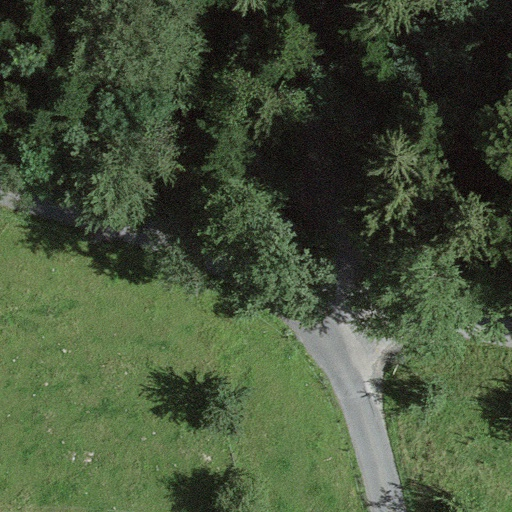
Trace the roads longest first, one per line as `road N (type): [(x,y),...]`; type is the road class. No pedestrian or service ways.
road 1 (unclassified): [(389,511),(338,303),(0,204)]
road 2 (track): [(511,342),(338,303),(322,113),(329,0)]
